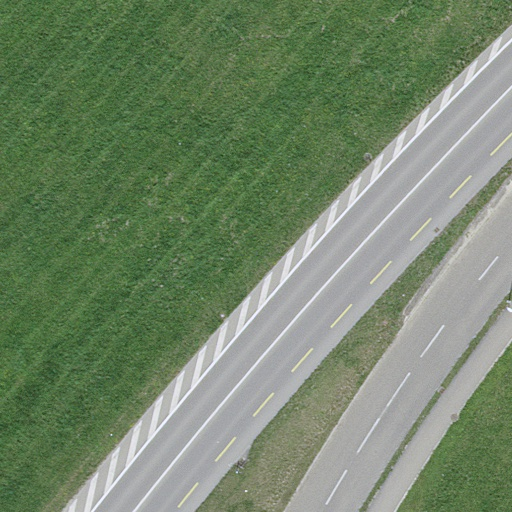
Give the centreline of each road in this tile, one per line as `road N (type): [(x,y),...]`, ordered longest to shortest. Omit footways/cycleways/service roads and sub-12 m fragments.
road 1 (primary): [(134,511),(294,318),(511,87)]
road 2 (unclassified): [(322,511),(429,344),(511,239)]
